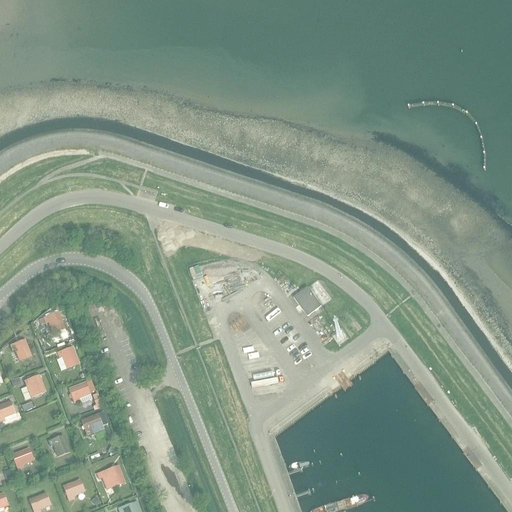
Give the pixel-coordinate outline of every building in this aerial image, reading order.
[(322,307),(321,307),(307,288),(293,299),(307,318),(322,307)] [(53,334),(64,330),(58,314),(44,319),(46,324),(49,323),(53,334)] [(336,333),(341,339),(347,334),(341,328),(336,333)] [(20,362),(31,358),(25,341),(10,347),(12,352),(15,351),(20,362)] [(67,370),(78,365),(72,349),(58,354),(60,359),(62,358),(67,370)] [(302,358),(310,354),(308,350),(300,354),(302,358)] [(33,398),(45,393),(39,377),(25,382),(27,387),(29,386),(33,398)] [(20,385),(18,379),(10,382),(13,388),(20,385)] [(91,382),(85,384),(69,390),(74,404),(79,402),(78,400),(89,395),(89,394),(95,392),(91,382)] [(103,409),(99,399),(93,402),(95,406),(92,407),(94,412),(103,409)] [(3,419),(15,415),(10,403),(0,406),(0,423),(4,422),(3,419)] [(109,425),(103,412),(98,414),(81,420),(87,436),(91,434),(92,436),(105,431),(103,428),(109,425)] [(57,458),(69,453),(63,437),(49,443),(50,448),(53,447),(57,458)] [(116,450),(110,446),(107,452),(113,455),(116,450)] [(21,466),(33,461),(28,451),(12,457),(18,471),(23,469),(21,466)] [(125,483),(119,465),(96,474),(99,480),(102,479),(106,490),(125,483)] [(2,472),(5,479),(13,476),(10,469),(2,472)] [(72,497),(84,493),(80,482),(64,488),(69,502),(73,500),(72,497)] [(38,511),(39,511),(50,507),(45,495),(29,501),(33,511),(38,511)] [(91,502),(96,506),(100,502),(95,497),(91,502)] [(141,511),(137,501),(118,509),(119,511),(141,511)]
